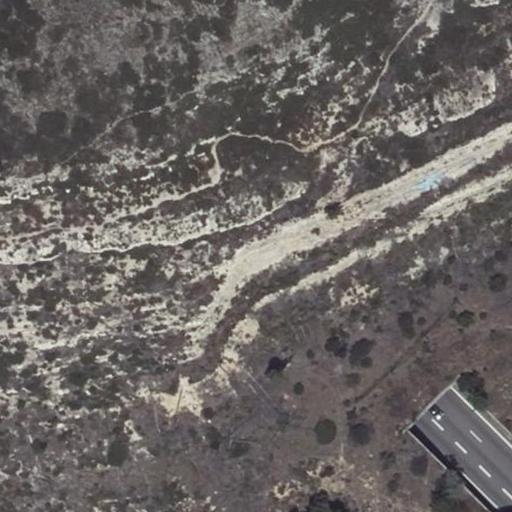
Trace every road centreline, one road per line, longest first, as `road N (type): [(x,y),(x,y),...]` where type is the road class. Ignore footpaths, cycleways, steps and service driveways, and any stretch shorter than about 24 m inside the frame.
road 1 (motorway): [(23,0),(511,485)]
road 2 (motorway): [(511,292),(224,0)]
